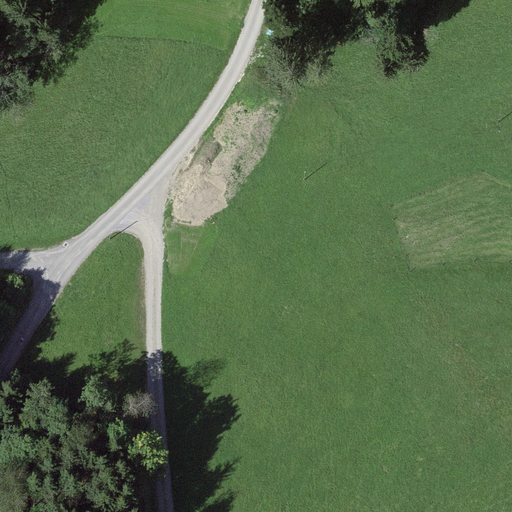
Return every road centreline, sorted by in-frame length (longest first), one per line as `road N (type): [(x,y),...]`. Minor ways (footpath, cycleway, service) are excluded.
road 1 (unclassified): [(0,381),(10,352),(66,269),(185,140),(239,55),(258,0)]
road 2 (track): [(157,170),(147,340),(159,511)]
